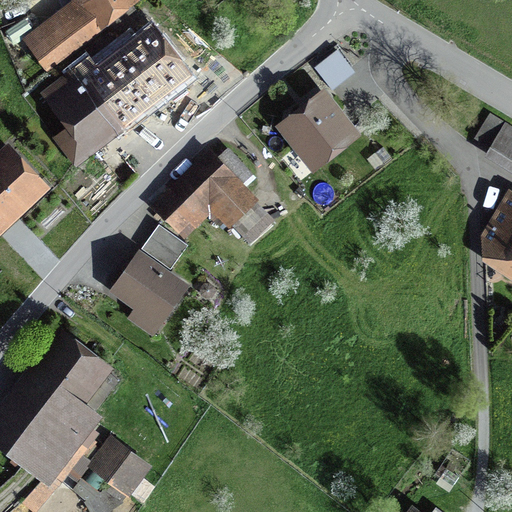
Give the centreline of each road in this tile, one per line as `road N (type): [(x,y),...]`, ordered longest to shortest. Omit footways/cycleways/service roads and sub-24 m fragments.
road 1 (residential): [(0,346),(143,187),(348,0)]
road 2 (residential): [(511,101),(348,0)]
